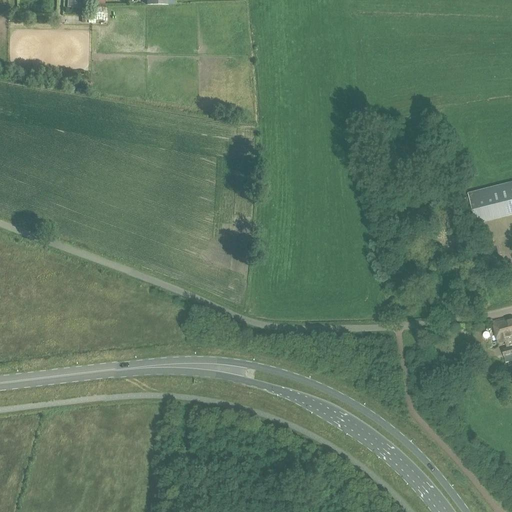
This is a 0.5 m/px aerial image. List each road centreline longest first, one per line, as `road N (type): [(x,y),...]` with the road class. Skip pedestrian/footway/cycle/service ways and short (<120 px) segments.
road 1 (unclassified): [(0,226),(271,326),(442,324),(511,309)]
road 2 (tertiary): [(466,511),(391,429),(308,381),(196,359),(140,368)]
road 3 (tertiary): [(140,368),(251,381),(324,409),(386,451),(443,511)]
road 4 (tertiary): [(0,383),(140,368)]
